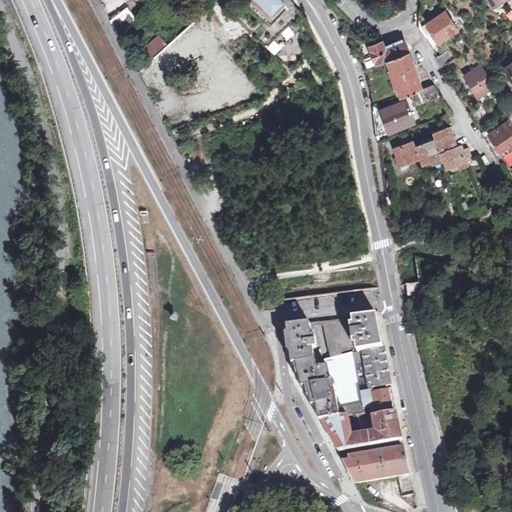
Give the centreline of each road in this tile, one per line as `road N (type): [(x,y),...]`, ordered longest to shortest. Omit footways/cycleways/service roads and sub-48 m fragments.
road 1 (trunk): [(25,0),(83,146),(96,203),(110,371),(99,511)]
road 2 (trunk): [(120,511),(131,376),(125,273),(109,178),(48,0)]
road 3 (trunk): [(296,453),(53,0)]
road 4 (tertiary): [(307,0),(349,71),(392,301)]
road 5 (residential): [(329,495),(290,412),(274,326),(392,301)]
road 6 (tertiary): [(392,301),(441,511)]
road 7 (residential): [(407,21),(504,188)]
